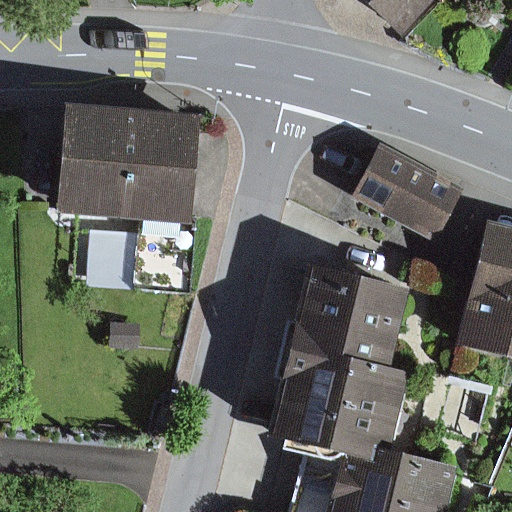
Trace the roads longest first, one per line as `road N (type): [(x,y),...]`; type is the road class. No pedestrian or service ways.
road 1 (residential): [(287,74),(184,511)]
road 2 (residential): [(0,58),(151,53),(287,74)]
road 3 (residential): [(287,74),(511,147)]
